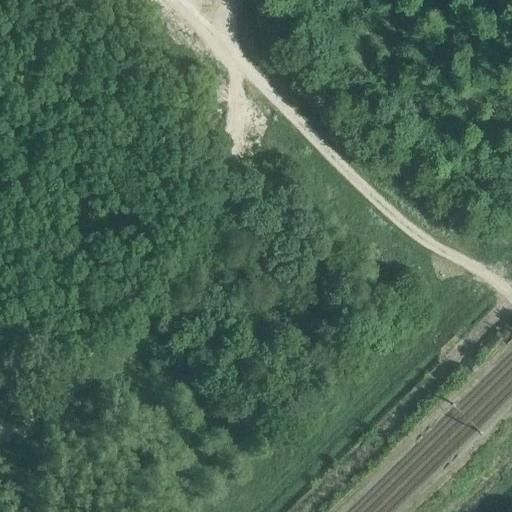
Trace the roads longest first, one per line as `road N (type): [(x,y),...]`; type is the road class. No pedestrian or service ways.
road 1 (track): [(247,511),(511,256)]
road 2 (track): [(295,511),(511,300)]
